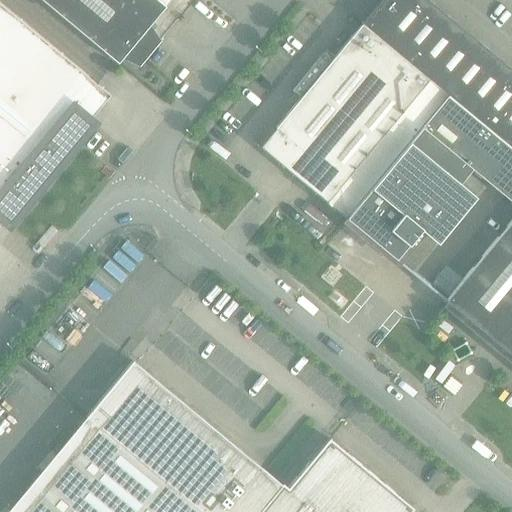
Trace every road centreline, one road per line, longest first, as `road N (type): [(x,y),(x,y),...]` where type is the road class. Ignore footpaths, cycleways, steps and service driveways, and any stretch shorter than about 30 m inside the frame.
road 1 (unclassified): [(511,498),(129,183)]
road 2 (unclassified): [(129,183),(281,0)]
road 3 (unclassified): [(0,338),(129,183)]
